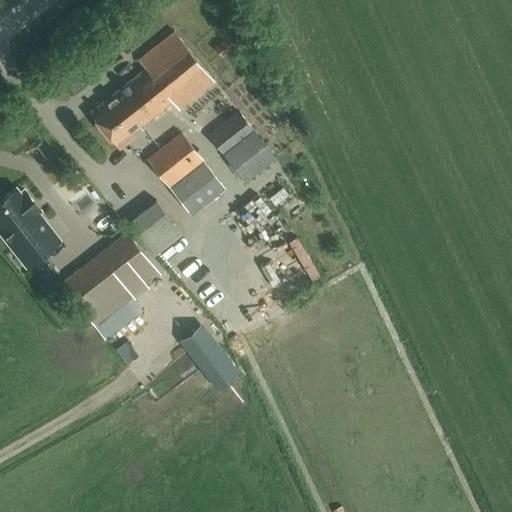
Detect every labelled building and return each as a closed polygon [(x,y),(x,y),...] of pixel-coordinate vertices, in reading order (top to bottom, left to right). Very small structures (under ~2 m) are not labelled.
[(178,107),(214,79),(174,29),(138,57),(145,66),(90,110),(119,148),(134,136),(130,132),(172,99),(178,107)] [(255,185),(281,165),(238,110),(210,133),(250,183),(252,182),(255,185)] [(149,155),(170,183),(202,158),(181,131),(149,155)] [(224,185),(202,158),(170,183),(191,211),(224,185)] [(80,234),(106,213),(78,179),(52,200),(80,234)] [(286,183),(259,192),(266,214),(293,205),(286,183)] [(20,192),(16,186),(11,190),(8,186),(0,192),(0,231),(27,265),(50,246),(37,230),(47,223),(33,205),(36,203),(24,189),(20,192)] [(181,233),(157,199),(126,221),(151,255),(181,233)] [(260,281),(285,268),(254,207),(228,220),(260,281)] [(100,252),(61,281),(94,326),(161,274),(128,231),(100,252)]
